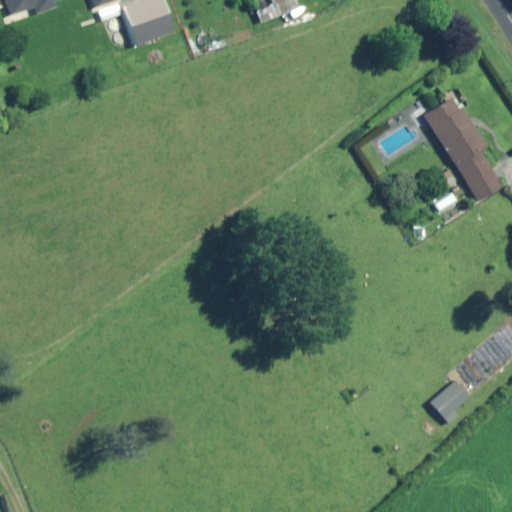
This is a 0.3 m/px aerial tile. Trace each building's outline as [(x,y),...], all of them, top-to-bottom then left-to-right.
[(0,0),(6,17),(31,9),(33,15),(54,8),(52,1),(55,0),(88,0),(92,9),(95,8),(99,21),(110,18),(105,4),(110,2),(115,16),(126,12),(122,0),(0,0)] [(293,6),(289,0),(267,0),(277,16),(293,6)] [(454,197),(467,189),(475,201),(499,186),(476,151),(482,147),(450,97),(420,116),(459,178),(447,186),(454,197)] [(453,200),(448,193),(429,205),(434,213),(453,200)] [(467,396),(452,380),(426,403),(441,419),(467,396)]
